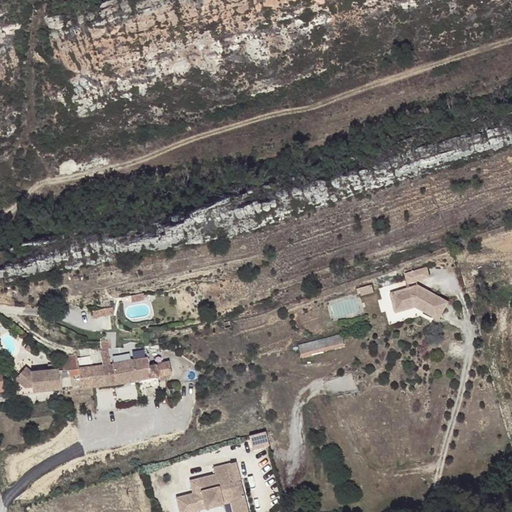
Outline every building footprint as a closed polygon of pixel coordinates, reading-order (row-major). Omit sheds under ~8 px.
[(30,163),(21,164),(22,174),(31,173),(30,163)] [(427,267),(406,274),(408,283),(430,277),(427,267)] [(418,285),(391,293),(396,312),(416,306),(439,319),(448,301),(418,285)] [(143,294),(131,296),(132,302),(145,300),(143,294)] [(104,308),(92,311),(93,318),(114,314),(113,308),(112,304),(103,306),(104,308)] [(344,342),(342,332),(298,343),(300,354),(344,342)] [(104,335),(98,336),(100,345),(96,346),(97,354),(101,353),(102,361),(104,360),(108,360),(104,335)] [(83,385),(135,377),(132,356),(114,359),(108,360),(104,360),(102,361),(92,362),(90,350),(77,353),(70,355),(61,356),(63,368),(63,369),(72,368),(73,373),(81,372),(83,385)] [(132,356),(135,377),(173,372),(171,359),(151,362),(149,353),(132,356)] [(16,381),(27,389),(33,388),(40,387),(40,391),(61,387),(57,364),(47,366),(48,371),(31,374),(25,369),(16,381)] [(275,434),(258,439),(262,453),(278,448),(275,434)] [(245,465),(239,467),(245,485),(250,484),(245,465)] [(186,502),(188,511),(203,511),(206,511),(218,511),(232,508),(231,504),(242,501),(252,498),(256,511),(258,511),(250,484),(245,485),(239,467),(223,472),(225,478),(207,483),(210,491),(201,493),(203,497),(186,502)] [(207,483),(199,485),(201,493),(210,491),(207,483)] [(317,489),(309,493),(313,502),(321,497),(317,489)] [(256,511),(252,498),(242,501),(245,511),(256,511)] [(231,504),(232,508),(240,506),(241,511),(245,511),(242,501),(231,504)]
